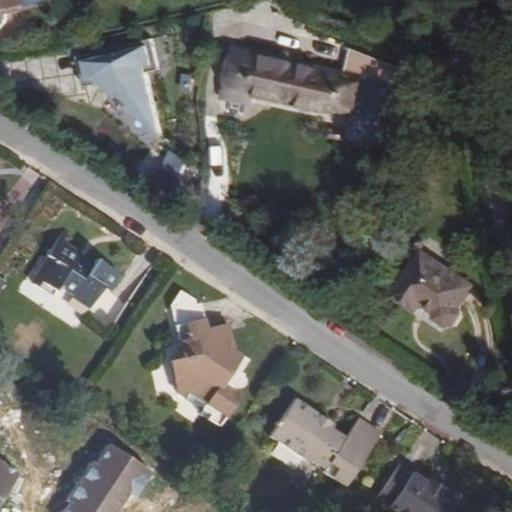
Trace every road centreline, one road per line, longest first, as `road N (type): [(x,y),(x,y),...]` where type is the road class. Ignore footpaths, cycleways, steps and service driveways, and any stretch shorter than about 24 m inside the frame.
road 1 (residential): [(0,120),(511,462)]
road 2 (track): [(511,278),(447,0)]
